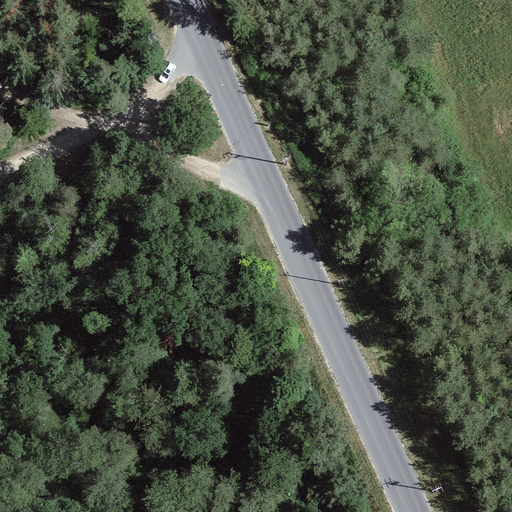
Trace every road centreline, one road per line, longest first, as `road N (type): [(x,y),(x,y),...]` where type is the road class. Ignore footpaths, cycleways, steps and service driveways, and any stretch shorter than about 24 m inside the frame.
road 1 (tertiary): [(414,511),(185,0)]
road 2 (track): [(270,190),(0,88)]
road 3 (track): [(0,180),(130,113),(198,30)]
